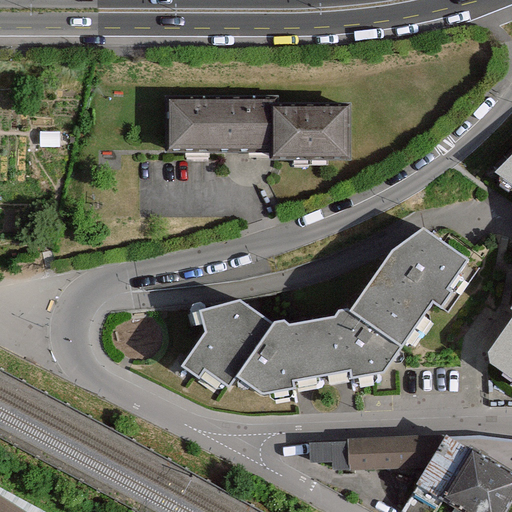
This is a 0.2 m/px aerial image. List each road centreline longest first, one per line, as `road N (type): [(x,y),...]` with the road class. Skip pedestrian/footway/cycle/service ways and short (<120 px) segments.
road 1 (residential): [(93,285),(326,231),(404,190),(470,140),(511,93)]
road 2 (secondary): [(0,22),(312,20),(459,0)]
road 3 (residential): [(511,426),(274,434),(216,445)]
road 4 (residential): [(216,445),(74,367)]
road 5 (residential): [(343,511),(216,445)]
